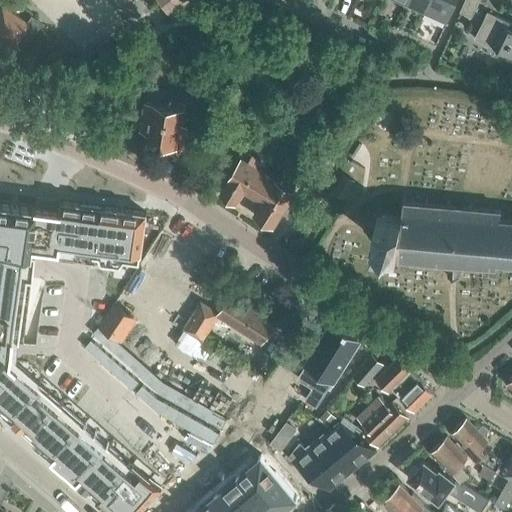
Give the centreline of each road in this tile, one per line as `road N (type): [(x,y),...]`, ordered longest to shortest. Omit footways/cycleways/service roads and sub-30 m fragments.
road 1 (residential): [(468,382),(194,203),(0,122)]
road 2 (residential): [(314,511),(458,392)]
